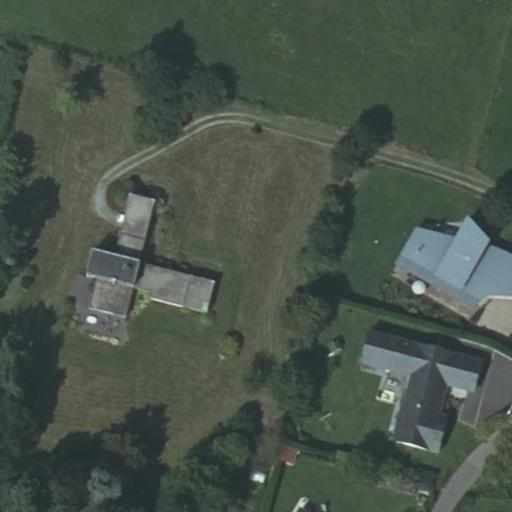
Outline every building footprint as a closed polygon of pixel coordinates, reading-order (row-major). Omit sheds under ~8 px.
[(123,194),(115,228),(143,236),(153,200),(123,194)] [(409,228),(397,253),(473,291),(497,244),(477,247),(474,242),(464,215),(449,234),(409,228)] [(143,236),(115,228),(108,255),(86,249),(75,304),(124,315),(129,294),(185,307),(192,275),(137,261),(143,236)] [(214,280),(192,275),(185,307),(205,312),(214,280)] [(478,359),(368,332),(361,361),(411,374),(403,405),(401,404),(393,438),(436,449),(445,415),(437,413),(442,392),(440,389),(442,381),(471,388),(478,359)] [(442,346),(481,360),(486,348),(446,334),(442,346)]
